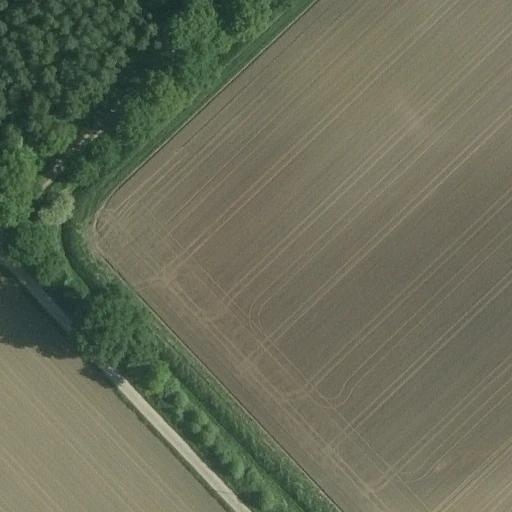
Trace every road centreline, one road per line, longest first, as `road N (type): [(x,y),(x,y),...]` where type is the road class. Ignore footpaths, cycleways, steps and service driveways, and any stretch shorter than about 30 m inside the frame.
road 1 (track): [(260,511),(0,238)]
road 2 (track): [(0,226),(233,0)]
